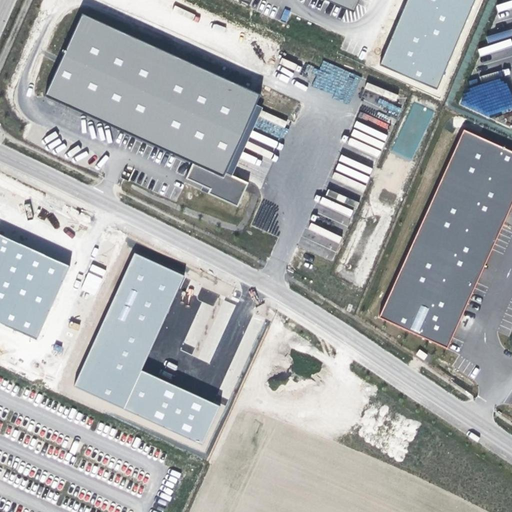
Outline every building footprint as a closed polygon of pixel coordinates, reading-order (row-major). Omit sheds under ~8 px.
[(357,0),(330,0),(353,10),(357,0)] [(474,0),(408,0),(381,64),(437,88),(474,0)] [(259,91),(82,9),(45,93),(193,161),(198,164),(192,177),(208,184),(216,188),(214,194),(241,204),(251,184),(228,173),(259,91)] [(214,23),(212,29),(223,32),(225,27),(214,23)] [(459,91),(467,117),(511,103),(511,101),(505,78),(459,91)] [(511,206),(511,152),(466,132),(379,321),(447,352),(511,206)] [(333,260),(341,236),(309,226),(302,247),(312,250),(317,235),(326,238),(323,248),(326,249),(323,257),(333,260)] [(70,266),(0,234),(0,322),(36,339),(70,266)] [(184,276),(134,254),(75,386),(124,408),(141,371),(184,276)] [(96,295),(105,269),(90,264),(81,290),(96,295)] [(219,406),(141,371),(124,408),(203,443),(219,406)] [(205,446),(127,412),(125,418),(197,449),(199,444),(205,447),(205,446)]
